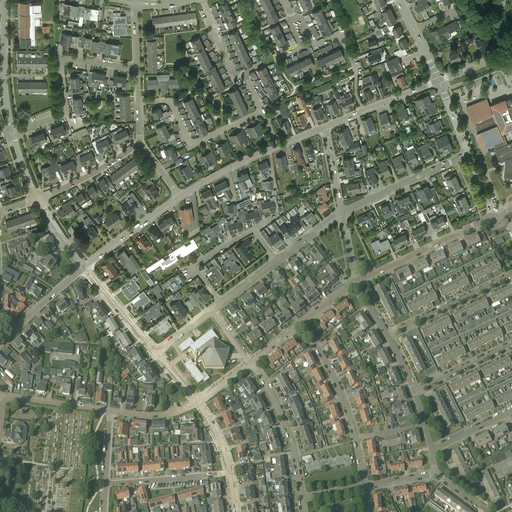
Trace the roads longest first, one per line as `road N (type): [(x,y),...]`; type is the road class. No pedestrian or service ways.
road 1 (residential): [(12,133),(63,113),(62,60),(138,69)]
road 2 (unclassified): [(354,283),(494,215)]
road 3 (residential): [(263,114),(192,142),(171,103),(139,102)]
road 4 (residential): [(301,498),(286,426),(249,362)]
road 5 (residential): [(341,213),(468,154)]
road 6 (residential): [(388,334),(511,274)]
road 7 (residential): [(355,439),(331,372),(299,325)]
road 8 (residential): [(230,474),(106,484)]
